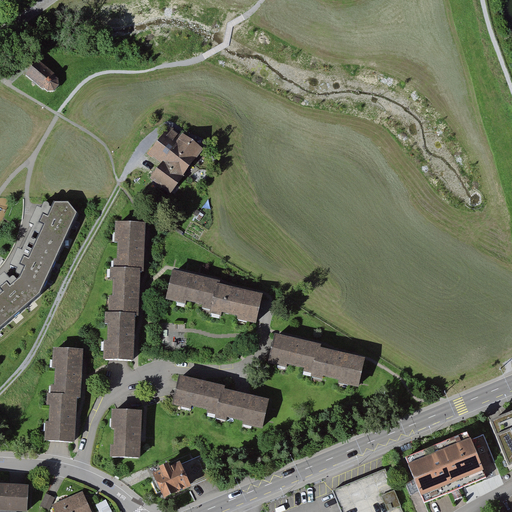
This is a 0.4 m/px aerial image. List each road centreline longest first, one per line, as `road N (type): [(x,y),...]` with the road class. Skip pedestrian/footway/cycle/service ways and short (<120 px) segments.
road 1 (secondary): [(203,511),(511,383)]
road 2 (track): [(0,392),(31,356),(78,257),(155,132)]
road 3 (residential): [(80,474),(109,397),(155,372),(238,371),(259,352),(270,300)]
